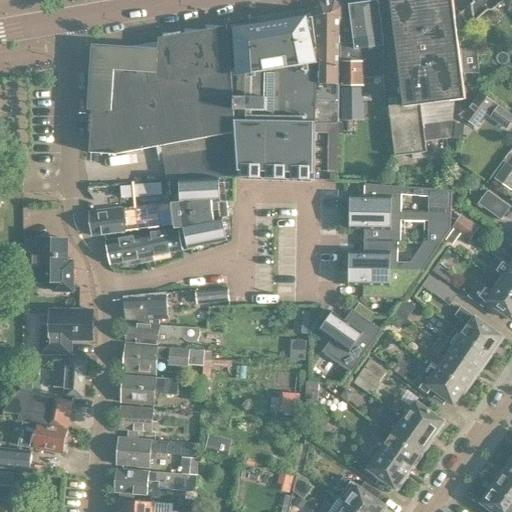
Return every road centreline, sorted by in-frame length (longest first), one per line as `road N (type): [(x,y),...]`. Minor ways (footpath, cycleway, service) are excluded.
road 1 (residential): [(104,287),(240,256),(243,194),(305,194),(302,297)]
road 2 (residential): [(68,20),(71,224),(104,287)]
road 3 (residential): [(104,287),(94,511)]
road 4 (residential): [(511,392),(425,511)]
road 5 (residential): [(68,20),(187,0)]
